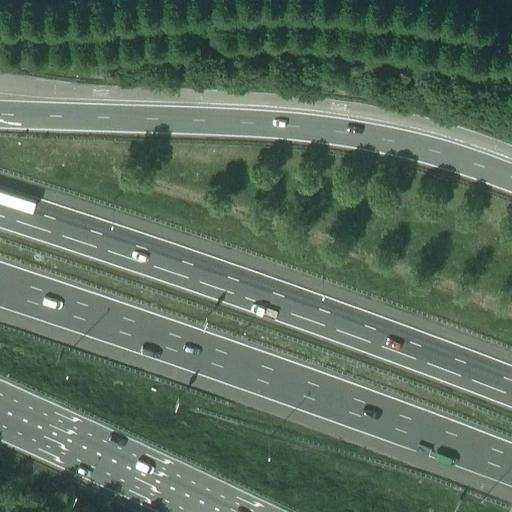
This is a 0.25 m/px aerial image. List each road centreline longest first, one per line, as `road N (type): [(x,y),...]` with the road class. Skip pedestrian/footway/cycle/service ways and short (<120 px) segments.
road 1 (motorway): [(0,285),(511,464)]
road 2 (motorway): [(511,381),(0,203)]
road 3 (motorway): [(511,178),(335,132),(0,115)]
road 4 (motorway): [(0,411),(218,511)]
